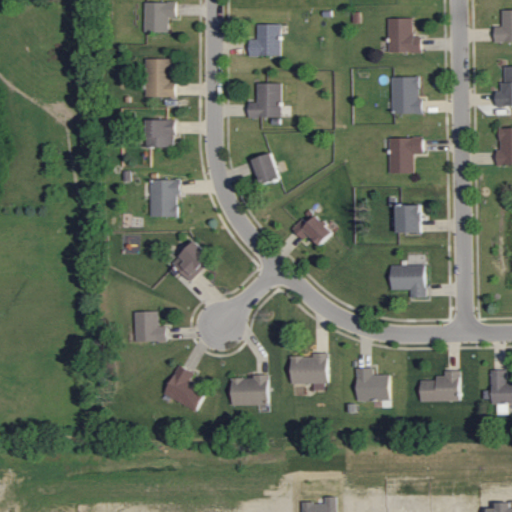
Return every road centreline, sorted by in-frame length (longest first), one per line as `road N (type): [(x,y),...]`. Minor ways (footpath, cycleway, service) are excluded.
road 1 (residential): [(215,0),(216,155),(244,228),(313,298),(363,328),(511,333)]
road 2 (residential): [(459,0),(466,334)]
